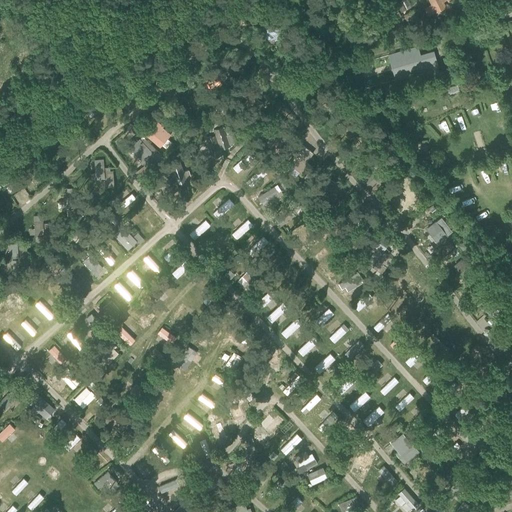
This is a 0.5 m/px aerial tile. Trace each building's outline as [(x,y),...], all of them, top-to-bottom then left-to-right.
[(430,0),(432,5),(425,8),(428,14),(436,11),(445,7),(442,0),(430,0)] [(258,7),(241,1),(236,14),(254,20),(258,7)] [(214,3),(206,8),(215,23),(223,18),(214,3)] [(272,20),(270,21),(263,28),(274,40),(283,32),(272,20)] [(183,27),(184,29),(189,38),(200,32),(195,21),(183,27)] [(154,60),(165,51),(158,42),(146,51),(154,60)] [(295,44),(286,52),(297,65),(306,57),(295,44)] [(435,51),(421,55),(418,46),(359,63),(367,90),(440,68),(435,51)] [(212,79),(214,83),(227,77),(225,73),(228,71),(225,64),(218,67),(219,71),(214,74),(215,77),(212,79)] [(131,72),(123,78),(133,93),(142,87),(131,72)] [(262,89),(251,81),(244,91),(250,95),(256,98),(262,89)] [(326,87),(325,85),(316,93),(321,99),(322,97),(328,104),(327,105),(330,110),(340,102),(331,92),(333,90),(328,85),(326,87)] [(99,89),(80,103),(87,112),(106,98),(103,94),(106,92),(102,87),(100,89),(99,89)] [(262,103),(256,98),(250,95),(244,104),(255,112),(262,103)] [(457,126),(465,123),(461,114),(453,117),(457,126)] [(361,128),(350,115),(341,122),(353,135),(361,128)] [(164,126),(152,116),(140,130),(160,147),(171,134),(163,127),(164,126)] [(275,130),(281,133),(287,124),(276,116),(270,125),(275,130)] [(214,129),(220,147),(230,144),(224,125),(214,129)] [(68,134),(62,127),(44,141),(50,148),(68,134)] [(212,136),(206,138),(212,156),(221,153),(222,155),(223,154),(220,147),(214,129),(214,128),(210,129),(212,136)] [(287,137),(281,133),(275,130),(269,139),(280,147),(287,137)] [(140,139),(130,148),(139,158),(138,159),(143,164),(146,161),(148,163),(156,155),(140,139)] [(301,159),(306,162),(313,153),(302,145),(295,154),(301,159)] [(40,173),(48,167),(33,147),(20,157),(27,167),(32,163),(40,173)] [(369,160),(376,167),(387,155),(380,149),(369,160)] [(394,162),(387,155),(376,167),(371,173),(378,179),(394,162)] [(96,180),(105,180),(104,168),(103,159),(94,160),(96,180)] [(294,168),(305,176),(312,167),(306,162),(301,159),(294,168)] [(0,162),(0,180),(4,185),(12,179),(6,171),(10,169),(3,160),(0,162)] [(180,161),(170,165),(172,171),(175,178),(177,183),(192,178),(189,170),(184,171),(180,161)] [(497,165),(499,175),(507,172),(505,163),(497,165)] [(250,187),(267,172),(262,166),(245,181),(250,187)] [(110,168),(104,168),(105,180),(105,188),(114,188),(113,171),(110,171),(110,168)] [(167,169),(168,172),(162,174),(166,185),(162,186),(164,193),(178,188),(178,190),(179,190),(177,183),(176,182),(175,178),(172,171),(169,173),(167,169)] [(479,171),(481,182),(490,180),(488,169),(479,171)] [(342,188),(338,185),(327,177),(320,187),(326,191),(335,197),(342,188)] [(256,195),(260,201),(277,193),(273,186),(256,195)] [(73,209),(73,203),(72,189),(63,189),(65,209),(73,209)] [(226,201),(233,194),(228,189),(221,196),(226,201)] [(337,199),(335,197),(326,191),(319,200),(330,208),(337,199)] [(73,203),(73,209),(74,217),(83,216),(82,202),(73,203)] [(139,224),(153,214),(145,203),(131,214),(139,224)] [(346,218),(352,222),(357,226),(364,217),(353,209),(346,218)] [(323,222),(327,218),(322,214),(318,218),(323,222)] [(34,216),(35,236),(44,236),(43,224),(43,216),(34,216)] [(195,240),(211,224),(205,218),(189,234),(195,240)] [(231,233),(237,239),(253,224),(247,218),(231,233)] [(452,232),(441,218),(427,229),(437,243),(452,232)] [(363,230),(357,226),(352,222),(345,232),(356,240),(363,230)] [(44,244),(53,243),(52,223),(43,224),(44,236),(44,244)] [(113,234),(126,249),(136,241),(123,226),(113,234)] [(134,236),(137,231),(132,227),(128,232),(134,236)] [(139,244),(144,240),(139,232),(133,236),(139,244)] [(378,247),(383,251),(390,242),(379,234),(372,243),(378,247)] [(10,259),(18,259),(18,247),(18,244),(9,245),(10,259)] [(110,264),(115,259),(103,245),(97,250),(110,264)] [(27,247),(18,247),(18,259),(19,267),(28,267),(27,247)] [(371,256),(382,264),(389,255),(383,251),(378,247),(371,256)] [(90,253),(81,261),(95,276),(104,268),(90,253)] [(158,273),(163,268),(147,253),(142,259),(158,273)] [(475,270),(464,257),(455,266),(466,278),(475,270)] [(323,270),(330,276),(334,271),(326,266),(323,270)] [(137,287),(143,282),(132,268),(126,273),(137,287)] [(340,288),(344,286),(347,291),(363,281),(357,270),(337,283),(340,288)] [(70,296),(81,288),(70,272),(59,280),(70,296)] [(163,277),(148,292),(155,299),(170,284),(163,277)] [(113,285),(121,293),(127,288),(119,280),(113,285)] [(483,289),(474,296),(489,314),(498,306),(483,289)] [(260,309),(271,297),(266,292),(255,304),(260,309)] [(19,295),(16,298),(22,306),(26,303),(19,295)] [(111,323),(113,321),(112,320),(122,310),(108,296),(97,308),(111,323)] [(299,296),(294,300),(299,306),(304,301),(299,296)] [(48,318),(53,313),(40,299),(34,304),(48,318)] [(0,305),(0,317),(9,310),(3,303),(0,305)] [(142,321),(152,310),(145,304),(135,314),(142,321)] [(328,307),(314,321),(319,326),(333,313),(328,307)] [(25,318),(20,323),(31,335),(37,330),(25,318)] [(342,323),(328,337),(334,343),(348,329),(342,323)] [(129,345),(135,339),(121,325),(115,331),(129,345)] [(170,339),(173,335),(162,326),(159,330),(170,339)] [(8,330),(2,335),(16,350),(21,345),(8,330)] [(296,349),(301,355),(319,341),(314,335),(296,349)] [(58,364),(66,358),(53,344),(45,350),(58,364)] [(186,371),(198,353),(186,345),(174,363),(186,371)] [(330,353),(313,367),(319,373),(336,359),(330,353)] [(58,373),(72,388),(80,380),(66,365),(58,373)] [(167,371),(156,387),(162,392),(174,375),(167,371)] [(492,386),(497,392),(496,393),(500,397),(511,386),(503,376),(492,386)] [(394,377),(380,390),(383,393),(397,381),(394,377)] [(337,394),(352,384),(348,378),(333,389),(337,394)] [(0,405),(4,410),(23,391),(17,384),(0,400),(0,405)] [(85,385),(72,398),(82,408),(95,396),(85,385)] [(241,389),(248,400),(253,397),(246,386),(241,389)] [(511,403),(511,386),(500,397),(504,401),(505,400),(510,405),(511,403)] [(354,412),(371,396),(365,390),(348,405),(354,412)] [(409,392),(394,405),(398,410),(414,397),(409,392)] [(316,393),(299,408),(304,413),(320,398),(316,393)] [(46,419),(55,409),(39,395),(30,405),(46,419)] [(143,416),(156,401),(149,395),(136,410),(143,416)] [(226,405),(237,425),(246,420),(236,400),(226,405)] [(198,429),(202,423),(187,411),(182,417),(198,429)] [(268,414),(258,425),(269,435),(283,420),(277,415),(273,419),(268,414)] [(53,436),(66,424),(62,419),(49,432),(53,436)] [(221,422),(210,425),(215,440),(226,436),(221,422)] [(0,439),(2,442),(15,429),(10,424),(0,433),(0,439)] [(173,428),(168,432),(182,447),(187,443),(173,428)] [(247,432),(237,445),(257,460),(267,448),(247,432)] [(388,444),(405,462),(418,450),(401,432),(388,444)] [(68,451),(81,439),(76,434),(64,447),(68,451)] [(165,464),(170,459),(156,444),(151,450),(165,464)] [(83,466),(97,452),(92,448),(78,462),(83,466)] [(352,467),(363,472),(370,455),(359,450),(352,467)] [(312,453),(295,462),(300,472),(317,462),(312,453)] [(392,484),(397,479),(383,465),(378,470),(392,484)] [(305,473),(311,484),(327,477),(321,466),(305,473)] [(257,480),(264,471),(258,467),(251,475),(257,480)] [(105,498),(120,485),(108,472),(93,484),(105,498)] [(16,496),(28,483),(23,479),(11,492),(16,496)] [(463,485),(457,480),(445,496),(452,501),(463,485)] [(277,481),(266,493),(270,497),(282,485),(277,481)] [(511,490),(499,482),(495,489),(511,499),(511,490)] [(393,498),(405,511),(410,507),(413,510),(419,504),(404,487),(393,498)] [(498,502),(481,488),(476,494),(493,508),(498,502)] [(32,510),(44,498),(39,493),(27,506),(32,510)] [(341,510),(358,502),(355,495),(338,503),(341,510)] [(297,508),(302,500),(297,497),(292,505),(297,508)] [(250,511),(249,507),(245,508),(243,502),(225,508),(225,511),(250,511)] [(466,511),(470,506),(463,502),(456,511),(466,511)]
